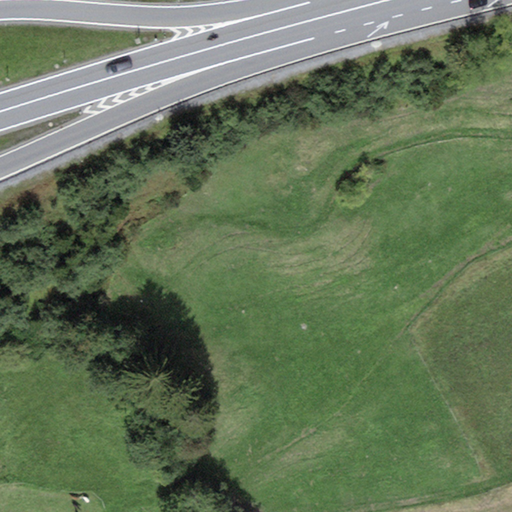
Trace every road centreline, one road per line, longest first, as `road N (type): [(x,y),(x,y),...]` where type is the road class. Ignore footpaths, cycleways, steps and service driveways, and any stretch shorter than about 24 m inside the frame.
road 1 (tertiary): [(0,168),(320,18)]
road 2 (primary): [(0,113),(320,18)]
road 3 (tertiary): [(320,18),(0,11)]
